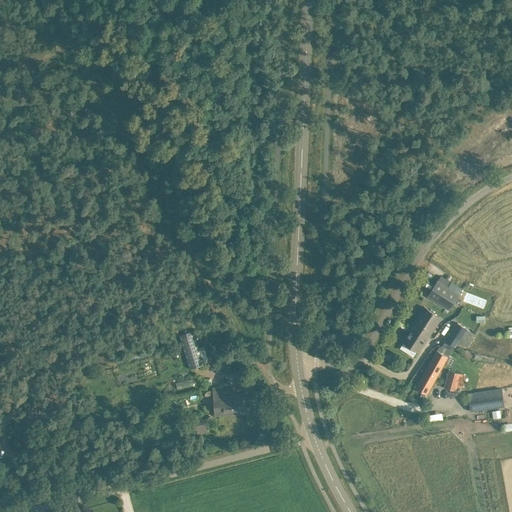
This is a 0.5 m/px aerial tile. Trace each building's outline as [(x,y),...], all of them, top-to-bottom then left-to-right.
[(399,230),(406,234),(414,223),(407,219),(399,230)] [(427,297),(450,310),(459,294),(437,281),(427,297)] [(424,306),(413,323),(430,334),(441,317),(424,306)] [(440,345),(437,349),(415,387),(427,393),(451,349),(455,346),(455,347),(459,342),(466,347),(475,334),(457,322),(445,340),(442,346),(440,345)] [(430,334),(413,323),(402,341),(418,351),(430,334)] [(192,330),(178,335),(183,348),(189,368),(203,363),(200,355),(192,330)] [(444,387),(456,390),(457,385),(461,386),(462,383),(463,383),(465,375),(449,370),(444,387)] [(213,388),(214,404),(215,414),(239,412),(240,410),(254,412),(257,397),(242,394),(241,397),(232,398),(231,395),(224,396),(224,390),(221,390),(221,387),(213,388)] [(469,394),(471,411),(504,406),(502,389),(469,394)] [(204,419),(188,421),(190,429),(197,428),(198,433),(206,431),(204,419)]
